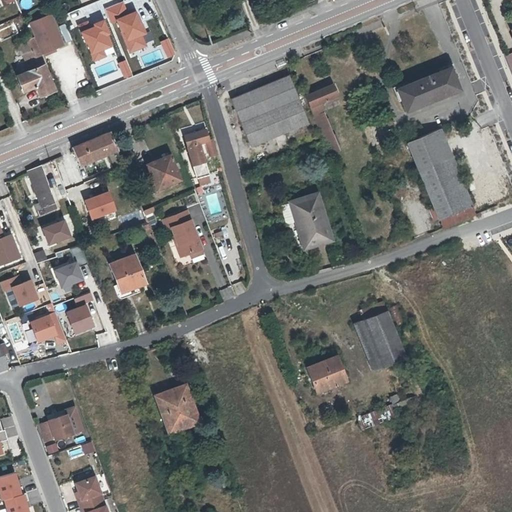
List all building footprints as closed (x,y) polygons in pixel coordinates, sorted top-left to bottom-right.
[(134,11),(115,20),(129,54),(145,47),(141,37),(145,35),(134,11)] [(49,14),(28,23),(41,53),(62,44),(49,14)] [(87,30),(80,33),(93,63),(105,58),(103,52),(113,47),(102,20),(92,25),(93,27),(87,30)] [(15,74),(22,90),(34,85),(37,95),(53,88),(32,37),(17,43),(21,54),(24,53),(30,69),(15,74)] [(442,70),(451,92),(460,88),(451,67),(442,70)] [(451,92),(442,70),(398,87),(407,109),(451,92)] [(307,122),(289,75),(231,97),(249,144),(307,122)] [(332,84),(305,96),(328,153),(329,156),(340,151),(323,112),(319,114),(315,105),(334,97),(335,100),(338,98),(332,84)] [(435,210),(439,220),(473,206),(441,129),(407,144),(435,210)] [(108,130),(69,146),(78,166),(116,150),(108,130)] [(205,142),(210,157),(218,155),(213,139),(209,140),(206,130),(185,136),(197,177),(198,177),(208,175),(209,174),(200,143),(205,142)] [(148,165),(151,174),(158,189),(181,180),(171,155),(148,165)] [(44,206),(54,202),(47,184),(40,165),(26,170),(27,173),(38,202),(33,204),(35,209),(41,207),(44,206)] [(158,189),(151,174),(146,176),(152,192),(158,189)] [(198,177),(199,184),(210,182),(208,175),(198,177)] [(106,190),(81,200),(89,219),(114,209),(106,190)] [(329,239),(314,193),(288,201),(303,247),(329,239)] [(145,218),(154,214),(152,207),(142,211),(145,218)] [(439,220),(435,210),(430,212),(434,222),(439,220)] [(180,256),(188,253),(200,249),(186,211),(162,220),(166,229),(170,228),(177,244),(175,244),(180,256)] [(62,220),(41,228),(47,245),(69,237),(62,220)] [(0,266),(21,259),(12,236),(5,238),(0,240),(0,266)] [(77,265),(85,263),(79,245),(55,253),(56,256),(72,251),(77,265)] [(200,249),(188,253),(192,259),(203,255),(200,249)] [(35,252),(36,260),(44,259),(43,251),(35,252)] [(142,282),(132,253),(108,261),(118,290),(142,282)] [(75,263),(54,271),(60,288),(82,280),(75,263)] [(17,276),(0,282),(0,287),(2,291),(8,289),(15,306),(37,298),(29,278),(20,282),(17,276)] [(86,302),(66,310),(74,332),(94,324),(86,302)] [(406,357),(386,310),(351,324),(371,372),(406,357)] [(46,313),(27,321),(35,343),(55,335),(46,313)] [(0,347),(3,355),(0,356),(0,364),(1,368),(8,366),(7,363),(2,350),(5,348),(6,348),(4,342),(0,343),(0,347)] [(10,362),(5,348),(2,350),(7,363),(10,362)] [(348,382),(338,357),(307,369),(317,393),(348,382)] [(393,406),(358,419),(363,431),(399,417),(397,413),(421,404),(417,395),(422,393),(417,380),(411,382),(416,395),(401,401),(399,395),(390,398),(393,406)] [(200,422),(188,389),(162,398),(174,431),(200,422)] [(64,409),(65,413),(72,434),(82,430),(74,405),(64,409)] [(45,420),(45,421),(37,424),(43,442),(52,439),(52,440),(72,434),(65,413),(45,420)] [(84,454),(95,450),(91,439),(80,443),(84,454)] [(56,443),(46,444),(47,453),(57,451),(56,443)] [(16,470),(0,473),(0,490),(1,497),(22,491),(16,470)] [(82,507),(104,499),(95,476),(76,483),(80,492),(82,499),(79,500),(82,507)] [(30,511),(25,492),(5,496),(8,511),(30,511)] [(108,511),(104,499),(82,507),(83,511),(108,511)]
